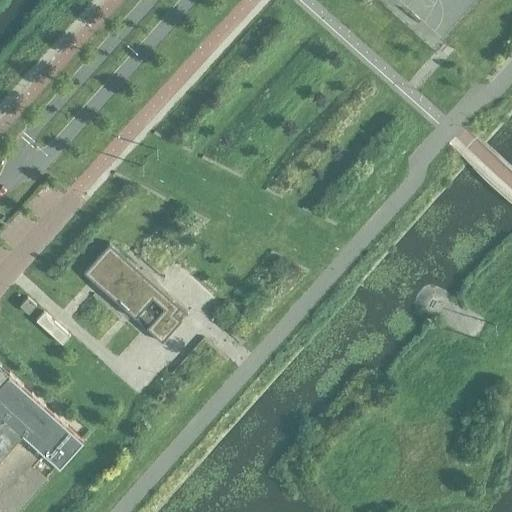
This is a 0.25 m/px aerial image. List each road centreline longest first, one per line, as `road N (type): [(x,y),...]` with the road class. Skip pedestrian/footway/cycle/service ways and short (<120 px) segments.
road 1 (tertiary): [(18,167),(58,148),(188,0)]
road 2 (tertiary): [(151,0),(35,129),(18,167)]
